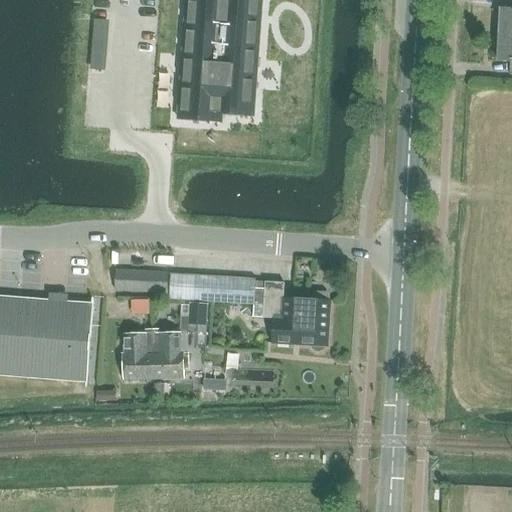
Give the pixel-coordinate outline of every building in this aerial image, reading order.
[(188,0),(180,119),(222,123),(223,114),(254,116),(262,0),(188,0)] [(501,25),(501,35),(511,35),(511,10),(502,10),(501,25)] [(95,21),(94,38),(108,39),(110,22),(95,21)] [(511,35),(501,35),(499,61),(510,62),(509,75),(511,75),(511,35)] [(107,55),(93,54),(92,69),(106,70),(107,55)] [(168,295),(169,273),(117,270),(115,291),(168,295)] [(253,317),(263,318),(265,289),(256,289),(257,279),(171,274),(169,300),(253,305),(253,317)] [(263,318),(273,319),(330,321),(331,301),(330,301),(330,297),(327,293),(317,293),(313,296),(313,300),(290,299),(284,299),(285,281),(265,280),(265,289),(263,318)] [(54,301),(0,296),(0,376),(87,383),(93,304),(64,302),(65,300),(54,299),(54,301)] [(209,304),(190,303),(188,333),(207,334),(209,304)] [(330,321),(273,319),(272,344),(312,346),(314,350),(317,352),(321,352),(324,350),(326,347),(329,347),(330,321)] [(124,355),(123,355),(123,365),(123,381),(148,381),(154,380),(152,330),(149,330),(146,330),(146,333),(123,334),(124,355)] [(159,330),(152,330),(154,380),(185,379),(183,333),(160,333),(159,330)] [(217,381),(216,391),(227,391),(227,381),(217,381)] [(165,398),(165,382),(155,382),(155,398),(165,398)] [(116,390),(98,390),(98,401),(116,401),(116,390)]
